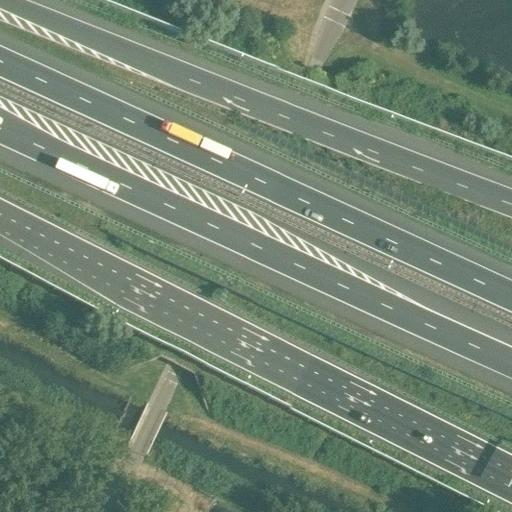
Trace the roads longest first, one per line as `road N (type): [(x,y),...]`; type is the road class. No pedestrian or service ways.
road 1 (motorway): [(0,217),(511,479)]
road 2 (motorway): [(511,297),(0,61)]
road 3 (motorway): [(0,128),(511,362)]
road 4 (motorway): [(511,199),(5,0)]
road 5 (unclassified): [(133,460),(344,0)]
